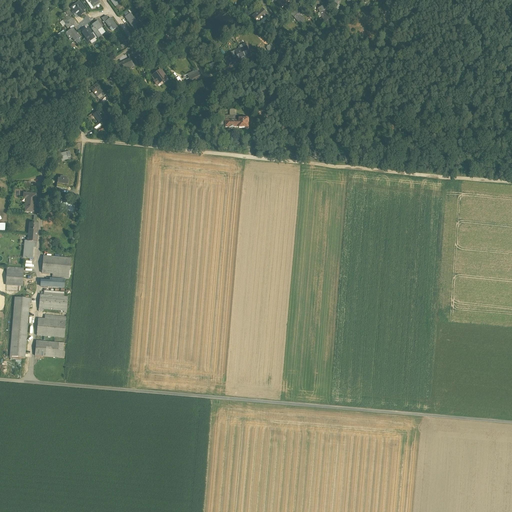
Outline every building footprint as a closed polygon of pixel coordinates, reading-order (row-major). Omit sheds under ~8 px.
[(88,0),(94,8),(100,4),(97,0),(88,0)] [(85,10),(79,2),(75,4),(78,8),(74,10),(79,17),(84,13),(83,11),(85,10)] [(280,5),(277,2),(276,3),(276,2),(272,6),(276,11),(278,10),(280,8),(279,6),(280,5)] [(302,7),(292,16),(301,25),(305,21),(299,16),(305,10),(302,7)] [(262,10),(252,17),(258,24),(267,16),(262,10)] [(325,10),(320,12),(322,16),(324,21),(329,19),(328,17),(329,17),(328,16),(325,10)] [(66,19),(63,21),(66,25),(65,26),(67,29),(71,26),(70,25),(71,24),(71,23),(73,22),(69,17),(67,13),(64,16),(66,19)] [(126,17),(125,18),(129,24),(135,20),(130,14),(126,17)] [(277,14),(272,18),(277,24),(281,19),(277,14)] [(108,20),(105,22),(110,28),(112,27),(115,25),(112,22),(113,22),(110,18),(108,20)] [(98,21),(92,25),(93,28),(91,29),(94,33),(97,38),(98,39),(101,36),(97,31),(101,29),(99,26),(100,25),(99,24),(98,21)] [(72,28),(65,34),(71,43),(74,42),(75,42),(75,41),(78,39),(79,39),(80,38),(76,33),(76,34),(72,28)] [(88,29),(82,33),(86,38),(84,40),(87,45),(90,43),(89,41),(93,39),(94,38),(92,35),(91,34),(88,29)] [(271,43),(266,45),(269,52),(279,47),(278,44),(275,46),(272,43),(272,44),(271,43)] [(246,46),(242,48),(241,47),(240,47),(245,58),(250,56),(246,46)] [(240,47),(238,48),(239,49),(235,51),(237,56),(239,60),(239,61),(245,58),(240,47)] [(227,65),(232,62),(229,55),(224,58),(227,65)] [(130,59),(121,63),(124,70),(129,68),(132,67),(130,62),(131,62),(130,59)] [(160,70),(152,76),(156,81),(157,80),(159,83),(166,78),(160,70)] [(199,73),(189,77),(191,82),(197,80),(198,84),(203,82),(201,78),(199,73)] [(98,84),(91,89),(97,97),(101,94),(103,92),(98,84)] [(100,115),(98,112),(94,114),(97,117),(96,118),(99,123),(101,126),(102,126),(106,123),(100,115),(101,115),(100,115)] [(223,123),(218,123),(218,126),(225,126),(225,121),(236,121),(236,116),(223,116),(223,123)] [(246,119),(239,119),(239,127),(239,128),(246,128),(246,129),(247,129),(247,130),(248,129),(248,125),(249,125),(249,122),(248,122),(248,119),(248,118),(247,118),(246,118),(246,119)] [(70,152),(60,154),(61,161),(68,159),(67,156),(70,155),(70,152)] [(60,179),(58,179),(57,188),(67,189),(68,181),(66,180),(60,179)] [(35,195),(24,194),(23,199),(26,199),(25,212),(33,212),(33,204),(35,204),(35,195)] [(64,206),(63,206),(63,205),(59,204),(59,210),(59,212),(61,212),(63,212),(63,211),(70,211),(70,212),(73,213),(73,210),(73,208),(76,208),(76,204),(73,204),(69,204),(68,204),(68,206),(64,206)] [(38,231),(29,230),(28,241),(28,242),(36,243),(37,243),(38,231)] [(36,243),(28,242),(28,241),(25,241),(23,258),(31,259),(32,254),(33,254),(33,248),(36,248),(36,243)] [(71,259),(43,257),(42,273),(52,274),(52,277),(69,279),(71,259)] [(24,269),(7,268),(6,285),(23,286),(23,275),(24,269)] [(36,276),(23,275),(23,286),(34,286),(36,286),(36,276)] [(64,280),(50,279),(50,283),(50,287),(64,288),(64,280)] [(68,298),(40,295),(38,312),(43,312),(43,309),(67,311),(68,298)] [(29,299),(15,298),(10,357),(24,359),(29,299)] [(66,322),(38,319),(36,336),(64,338),(66,322)] [(64,344),(36,342),(35,356),(63,358),(64,344)]
